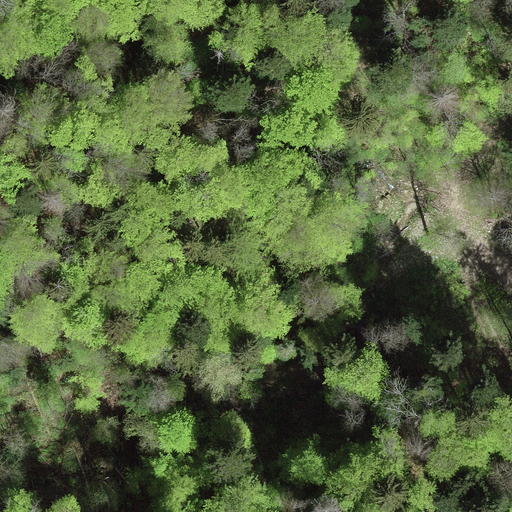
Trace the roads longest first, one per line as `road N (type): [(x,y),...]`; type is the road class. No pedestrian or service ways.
road 1 (track): [(511,108),(454,195),(465,235),(511,268)]
road 2 (track): [(511,375),(473,302),(462,262),(465,235)]
